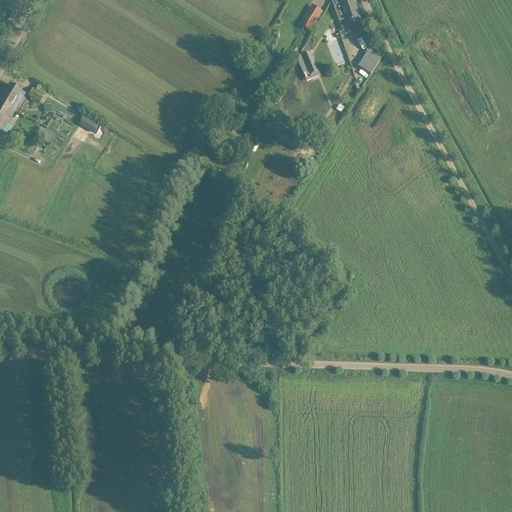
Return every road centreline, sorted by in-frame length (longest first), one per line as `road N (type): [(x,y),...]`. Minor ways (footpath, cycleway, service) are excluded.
road 1 (unclassified): [(511,375),(0,351)]
road 2 (unclassified): [(511,278),(365,0)]
